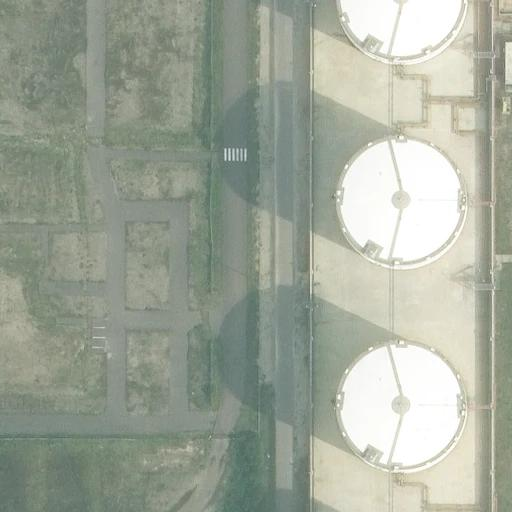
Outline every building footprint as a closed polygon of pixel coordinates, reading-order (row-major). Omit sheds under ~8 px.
[(464,14),(466,2),(465,0),(336,0),(336,7),(338,19),(343,31),(350,41),(358,50),(368,57),(379,62),(391,65),(404,66),(416,64),(427,60),(438,54),(447,46),(455,36),(461,26),(464,14)] [(177,76),(177,53),(138,52),(138,76),(177,76)] [(465,217),(466,205),(465,192),(462,181),(456,170),(448,160),(439,152),(428,146),(417,142),(405,140),(392,140),(380,143),(369,148),(359,156),(350,164),(344,175),(339,186),(337,198),(337,211),(339,223),(344,234),(350,244),(359,253),(369,261),(380,266),(392,269),(404,269),(416,267),(428,263),(439,257),(448,249),(456,240),(462,229),(465,217)] [(0,173),(0,214),(49,215),(49,205),(71,205),(71,145),(34,145),(34,161),(23,161),(23,173),(0,173)] [(0,254),(0,387),(84,387),(84,327),(36,327),(36,254),(0,254)] [(465,422),(466,409),(465,397),(462,385),(456,374),(449,365),(439,357),(429,350),(417,346),(405,345),(392,345),(380,348),(369,353),(359,360),(351,369),(344,379),(339,391),(337,403),(337,415),(339,427),(344,439),(350,449),(359,458),(369,465),(380,470),(392,473),(404,474),(417,472),(428,468),(439,462),(448,454),(456,444),(462,433),(465,422)]
